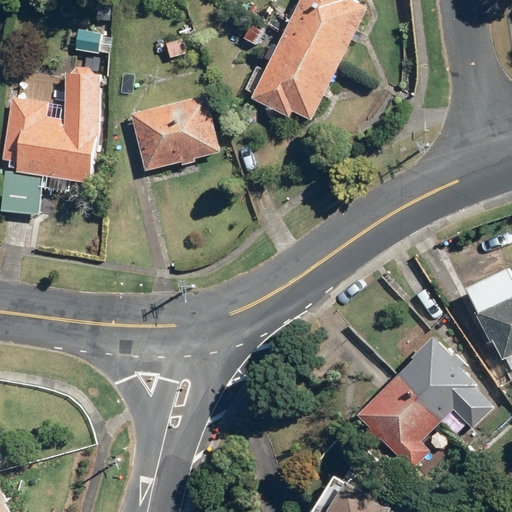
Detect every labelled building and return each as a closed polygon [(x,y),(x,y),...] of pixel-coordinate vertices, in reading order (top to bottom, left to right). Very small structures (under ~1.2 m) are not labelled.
[(298,0),(248,102),(288,122),(291,118),(310,127),(366,13),(348,4),(350,0),(298,0)] [(120,26),(78,23),(76,51),(118,54),(120,26)] [(74,72),(69,78),(62,77),(60,124),(51,122),(52,119),(44,110),(32,108),(23,115),(22,119),(22,121),(14,148),(15,174),(58,181),(87,186),(88,161),(96,140),(97,79),(91,78),(86,73),(74,72)] [(202,99),(130,116),(144,174),(179,166),(180,170),(194,166),(193,162),(216,157),(202,99)] [(511,265),(476,283),(511,355),(511,354),(511,265)] [(450,333),(369,410),(422,464),(439,447),(430,437),(463,405),(482,424),(504,403),(485,384),(488,381),(450,333)] [(0,511),(26,511),(19,497),(20,497),(0,460),(0,511)] [(359,479),(346,471),(322,509),(327,511),(397,511),(405,501),(364,475),(359,479)]
